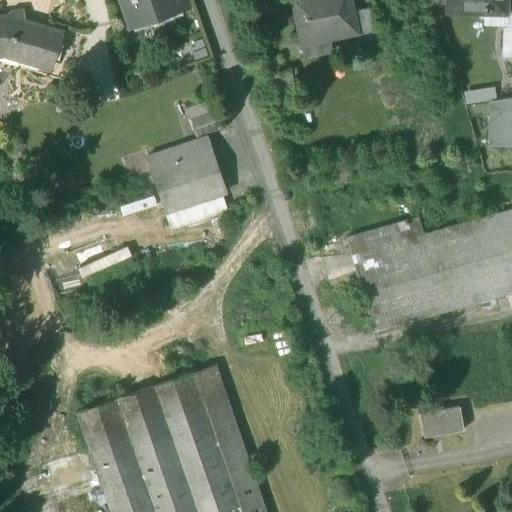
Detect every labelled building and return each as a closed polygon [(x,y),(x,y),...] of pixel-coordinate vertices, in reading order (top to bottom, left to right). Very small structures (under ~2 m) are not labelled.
[(118,0),(129,31),(191,10),(187,0),(118,0)] [(349,0),(292,0),(300,39),(328,32),(330,39),(355,34),(356,33),(352,11),(349,0)] [(505,0),(448,0),(449,6),(448,13),(484,13),(505,13),(505,0)] [(369,8),(352,11),(356,33),(355,34),(357,45),(376,41),(369,8)] [(511,13),(505,13),(484,13),(484,26),(502,26),(502,57),(511,57),(511,13)] [(59,31),(13,18),(12,16),(0,16),(0,49),(3,49),(49,62),(59,31)] [(328,32),(300,39),(305,59),(333,52),(330,39),(328,32)] [(277,60),(261,66),(271,92),(299,82),(293,68),(281,72),(277,60)] [(466,103),(496,98),(493,85),(463,90),(466,103)] [(205,95),(185,102),(197,136),(203,134),(198,119),(212,114),(205,95)] [(511,98),(490,102),(489,145),(511,145),(511,98)] [(212,114),(198,119),(203,134),(217,129),(212,114)] [(204,137),(147,156),(166,213),(221,195),(223,194),(204,137)] [(221,195),(166,213),(172,230),(227,212),(221,195)] [(408,238),(351,255),(372,331),(511,291),(511,209),(423,234),(408,238)] [(418,217),(410,219),(413,231),(407,233),(408,238),(423,234),(418,217)] [(410,219),(346,237),(351,255),(408,238),(407,233),(413,231),(410,219)] [(268,511),(218,365),(77,412),(90,449),(104,489),(112,511),(268,511)] [(459,406),(419,413),(424,437),(463,430),(459,406)] [(90,449),(41,467),(41,468),(1,482),(10,508),(53,492),(58,505),(104,489),(90,449)]
